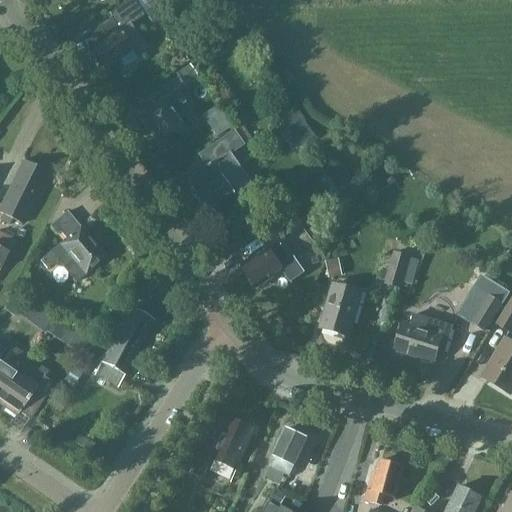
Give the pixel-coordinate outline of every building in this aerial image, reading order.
[(152,8),(146,0),(129,0),(107,16),(109,20),(84,37),(92,49),(89,51),(99,67),(103,65),(104,67),(117,58),(122,66),(135,58),(125,42),(135,36),(129,26),(142,16),(141,15),(152,8)] [(183,86),(197,76),(189,65),(175,75),(183,86)] [(138,116),(166,155),(194,136),(177,112),(189,103),(179,90),(169,97),(167,96),(138,116)] [(217,138),(231,128),(218,107),(204,117),(217,138)] [(318,138),(300,112),(285,123),(303,148),(318,138)] [(240,175),(233,164),(235,162),(230,155),(242,146),(250,140),(241,127),(198,157),(205,167),(188,179),(196,190),(191,193),(206,215),(232,197),(224,186),(240,175)] [(0,204),(0,213),(1,214),(0,215),(0,221),(8,226),(11,219),(21,224),(46,174),(22,161),(0,204)] [(81,226),(80,227),(67,212),(53,224),(49,227),(57,236),(60,233),(65,239),(59,245),(39,261),(45,269),(56,260),(76,283),(85,275),(107,257),(81,226)] [(267,245),(292,229),(282,214),(257,231),(267,245)] [(0,267),(14,240),(0,233),(0,267)] [(292,283),(304,274),(294,258),(288,262),(277,245),(242,269),(256,289),(283,271),(292,283)] [(409,256),(392,252),(384,284),(400,289),(409,256)] [(342,276),(338,259),(325,262),(328,279),(342,276)] [(362,294),(346,289),(334,285),(320,329),(348,338),(362,294)] [(503,304),(487,295),(470,323),(485,333),(503,304)] [(511,332),(511,296),(495,325),(511,335),(511,332)] [(152,322),(129,309),(95,375),(118,387),(152,322)] [(443,355),(452,328),(413,315),(410,326),(402,324),(394,350),(433,363),(437,353),(443,355)] [(511,397),(511,394),(511,346),(504,342),(482,379),(511,397)] [(0,395),(16,373),(27,357),(7,344),(3,349),(0,347),(0,395)] [(27,357),(16,373),(0,395),(0,405),(15,416),(18,412),(28,419),(52,384),(44,378),(48,372),(27,357)] [(235,474),(253,433),(226,421),(214,451),(202,446),(192,468),(206,474),(210,463),(235,474)] [(287,477),(303,440),(285,432),(268,469),(287,477)] [(393,499),(401,469),(378,463),(373,481),(369,480),(363,503),(380,508),(383,496),(393,499)] [(475,511),(482,499),(458,487),(446,511),(421,511),(416,509),(414,511),(475,511)]
